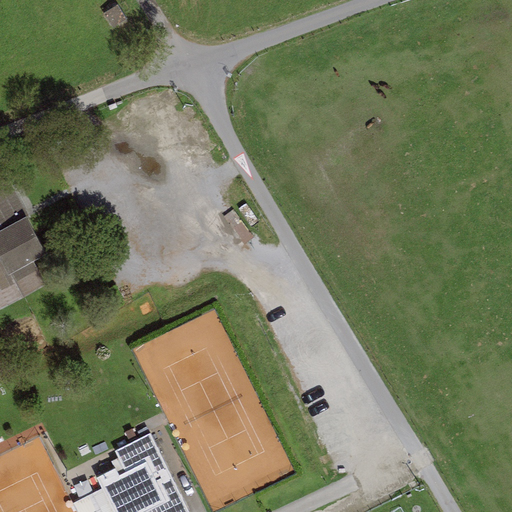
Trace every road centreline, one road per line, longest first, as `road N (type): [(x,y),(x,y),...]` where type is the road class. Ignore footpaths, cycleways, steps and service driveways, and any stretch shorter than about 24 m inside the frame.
road 1 (unclassified): [(192,63),(463,511)]
road 2 (unclassified): [(0,140),(192,63)]
road 3 (unclassified): [(192,63),(377,0)]
